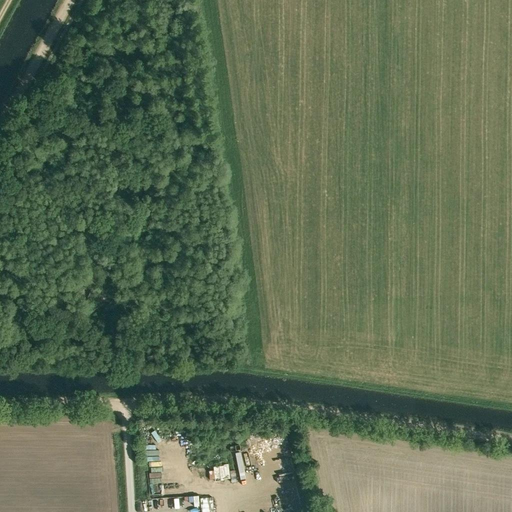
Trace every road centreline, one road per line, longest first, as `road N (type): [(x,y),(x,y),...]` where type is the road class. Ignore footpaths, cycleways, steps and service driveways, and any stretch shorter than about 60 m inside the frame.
road 1 (track): [(511,441),(196,400),(0,401)]
road 2 (track): [(0,127),(68,0)]
